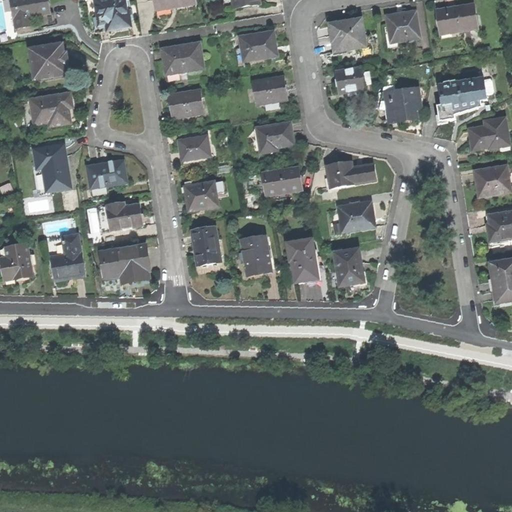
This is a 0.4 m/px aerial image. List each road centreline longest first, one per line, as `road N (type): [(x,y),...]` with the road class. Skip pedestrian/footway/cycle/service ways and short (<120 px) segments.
road 1 (residential): [(412,147),(334,133),(317,118),(301,31),(304,15),(337,0)]
road 2 (residential): [(475,342),(445,166),(434,151),(412,147)]
road 3 (residential): [(374,321),(176,314)]
road 4 (residential): [(155,145),(139,54),(111,60),(98,119),(105,134)]
road 5 (residential): [(412,147),(374,321)]
road 6 (residential): [(176,314),(0,310)]
road 7 (residential): [(155,145),(176,314)]
road 8 (track): [(166,511),(0,504)]
